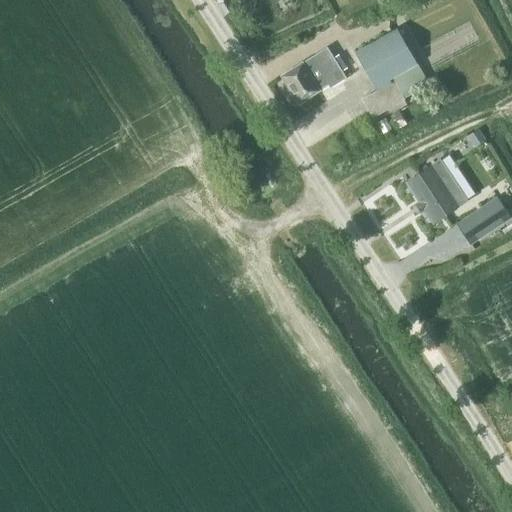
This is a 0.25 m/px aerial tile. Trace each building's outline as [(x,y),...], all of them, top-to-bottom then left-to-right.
[(392,77),(416,64),(397,30),(356,53),(377,90),(363,98),(373,115),(403,98),(392,77)] [(326,88),(345,76),(327,47),(282,75),(298,101),(325,85),(326,88)] [(392,77),(403,98),(428,85),(416,64),(392,77)] [(474,147),(485,139),(478,129),(467,137),(474,147)] [(440,158),(405,182),(433,224),(469,201),(440,158)] [(498,196),(457,224),(470,244),(511,216),(498,196)]
